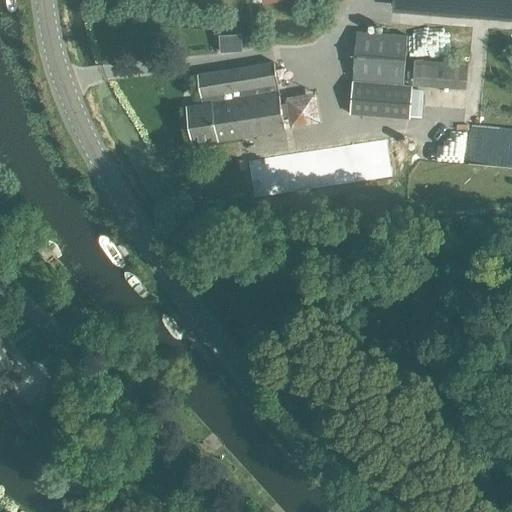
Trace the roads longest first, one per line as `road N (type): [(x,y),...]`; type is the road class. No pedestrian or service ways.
road 1 (tertiary): [(375,511),(255,391),(158,261),(72,120),(42,0)]
road 2 (unclassified): [(0,276),(233,511)]
road 3 (track): [(354,0),(324,53),(59,77)]
